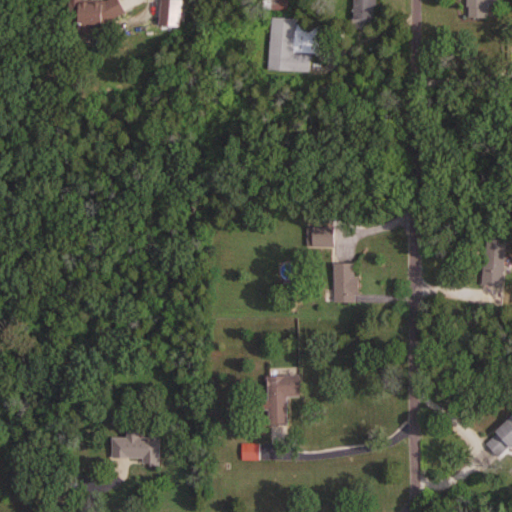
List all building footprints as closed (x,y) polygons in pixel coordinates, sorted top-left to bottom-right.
[(121,0),(108,0),(80,14),(90,34),(129,16),(121,0)] [(162,28),(183,28),(183,0),(162,0),(162,28)] [(354,0),(355,25),(377,25),(376,0),(354,0)] [(466,0),(466,19),(487,19),(488,5),(497,5),(496,0),(466,0)] [(322,26),(297,25),(297,19),(272,18),(270,71),(311,72),(312,55),(321,55),(322,26)] [(337,228),(310,228),(310,248),(337,248),(337,228)] [(503,288),(507,241),(486,240),(483,287),(503,288)] [(337,304),(361,304),(361,264),(337,264),(337,304)] [(291,426),(291,399),(303,399),(302,370),(269,370),(271,426),(291,426)] [(485,442),(500,459),(511,447),(511,416),(485,442)] [(162,466),(163,431),(130,431),(129,439),(115,439),(114,461),(146,461),(146,466),(162,466)]
